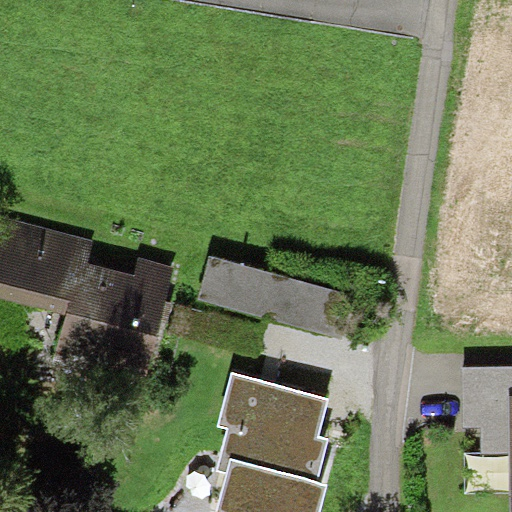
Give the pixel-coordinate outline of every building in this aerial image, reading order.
[(90,242),(2,219),(0,225),(0,282),(73,302),(86,253),(90,242)] [(334,277),(205,245),(196,284),(324,315),(334,277)] [(161,273),(86,253),(73,302),(66,329),(141,348),(153,303),(161,273)] [(268,377),(234,368),(223,409),(232,411),(222,450),(232,452),(223,489),(308,511),(309,511),(321,468),(314,466),(323,430),(313,427),(323,391),(268,377)] [(474,443),(511,441),(511,433),(511,390),(511,370),(460,371),(461,416),(473,416),(474,443)]
